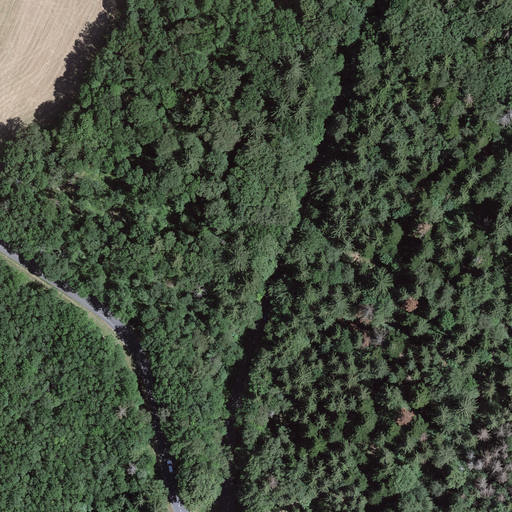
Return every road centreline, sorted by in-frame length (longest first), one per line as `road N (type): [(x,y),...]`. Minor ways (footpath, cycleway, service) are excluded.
road 1 (tertiary): [(384,0),(344,73),(232,406),(227,511)]
road 2 (track): [(362,511),(418,153),(481,0)]
road 3 (tertiary): [(0,244),(109,315),(133,343),(181,511)]
